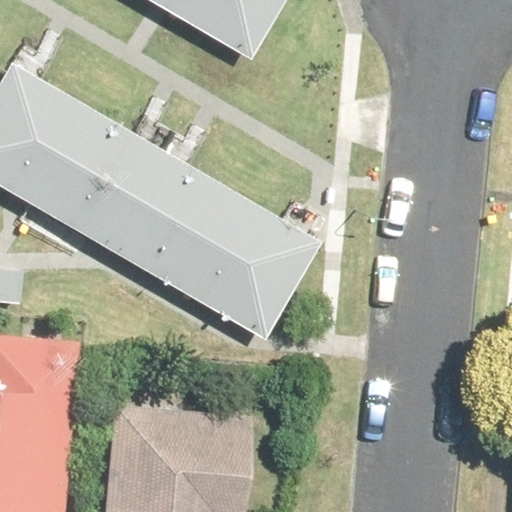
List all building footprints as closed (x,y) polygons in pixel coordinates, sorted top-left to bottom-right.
[(137,0),(241,58),(274,0),(137,0)] [(0,70),(0,190),(255,333),(306,242),(0,70)] [(0,272),(0,303),(10,305),(13,273),(0,272)] [(0,511),(53,511),(64,347),(0,342),(0,511)] [(169,406),(170,381),(122,378),(120,402),(94,401),(86,511),(245,511),(253,412),(169,406)]
